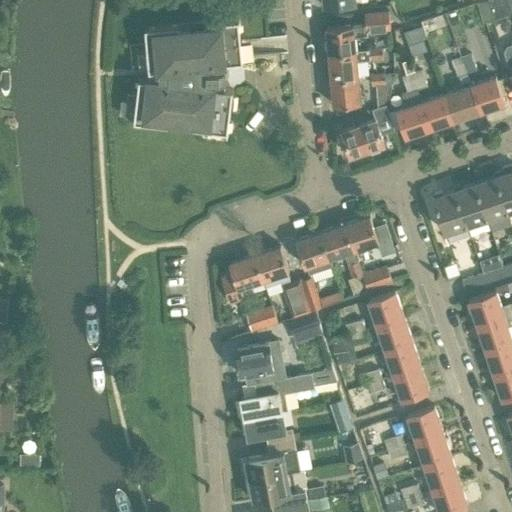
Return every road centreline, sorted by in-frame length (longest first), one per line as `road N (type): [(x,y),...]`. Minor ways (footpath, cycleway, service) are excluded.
road 1 (residential): [(219,511),(200,245),(241,220),(310,198)]
road 2 (residential): [(509,511),(393,171)]
road 3 (residential): [(310,198),(297,0)]
road 4 (residential): [(393,171),(511,132)]
